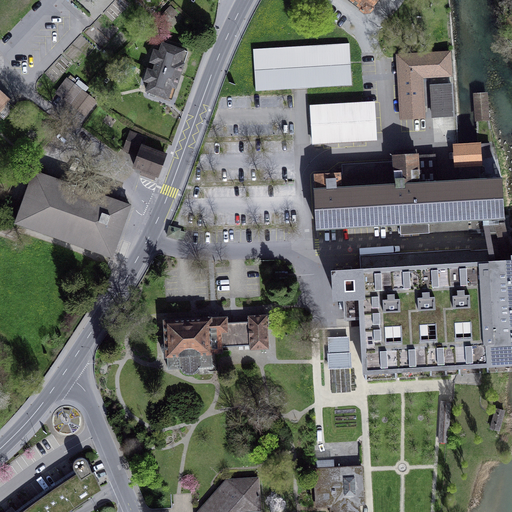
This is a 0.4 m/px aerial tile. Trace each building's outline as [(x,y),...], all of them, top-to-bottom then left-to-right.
[(350,0),(367,13),(377,0),(350,0)] [(167,22),(176,13),(170,8),(162,17),(167,22)] [(156,64),(155,68),(180,76),(188,52),(163,44),(160,53),(155,51),(151,62),(156,64)] [(253,50),(256,92),(352,86),(349,44),(253,50)] [(424,117),(422,77),(451,76),(450,53),(398,56),(401,119),(424,117)] [(172,100),(180,76),(155,68),(153,72),(148,70),(145,81),(150,83),(147,92),(172,100)] [(58,94),(86,115),(96,102),(67,81),(58,94)] [(431,86),(433,117),(453,116),(452,85),(431,86)] [(0,109),(8,101),(8,100),(0,92),(0,109)] [(477,119),(488,119),(486,95),(476,96),(477,119)] [(0,109),(0,114),(3,118),(13,106),(8,101),(0,109)] [(376,140),(374,103),(311,107),(313,143),(376,140)] [(157,176),(165,155),(143,147),(146,139),(131,133),(125,147),(140,153),(139,156),(135,168),(143,171),(141,175),(149,177),(150,173),(156,175),(157,176)] [(490,157),(490,144),(477,144),(458,145),(454,146),(455,153),(455,159),(456,166),(481,165),(481,158),(490,157)] [(125,147),(124,151),(139,156),(140,153),(125,147)] [(435,155),(417,156),(419,183),(437,182),(435,155)] [(503,218),(504,218),(501,178),(437,182),(419,183),(417,156),(415,156),(394,157),(394,163),(392,163),(347,166),(344,166),(344,169),(339,169),(339,174),(316,176),(316,189),(315,189),(316,208),(317,229),(350,227),(400,224),(401,234),(468,230),(477,229),(484,229),(484,236),(487,236),(498,235),(500,242),(508,241),(503,218)] [(118,201),(34,171),(16,223),(112,257),(130,205),(128,205),(118,201)] [(170,227),(167,236),(178,239),(178,238),(179,234),(182,235),(183,232),(180,231),(180,229),(170,227)] [(489,263),(496,262),(487,236),(484,236),(484,229),(477,229),(485,251),(488,251),(489,263)] [(500,242),(506,262),(511,261),(511,259),(508,241),(500,242)] [(511,261),(506,262),(496,262),(489,263),(488,251),(485,251),(480,252),(470,252),(470,251),(371,257),(362,257),(362,270),(334,271),(335,298),(345,297),(346,319),(349,318),(355,318),(362,317),(362,326),(365,372),(511,363),(511,261)] [(251,346),(251,349),(268,348),(267,316),(249,316),(249,321),(227,323),(227,318),(219,318),(217,318),(212,318),(210,318),(178,320),(165,321),(166,342),(163,345),(162,348),(163,352),(166,354),(166,356),(167,356),(168,370),(179,369),(182,369),(185,373),(191,374),(196,373),(199,368),(201,368),(201,367),(212,367),(212,353),(222,352),(222,347),(251,346)] [(349,327),(362,326),(362,317),(355,318),(349,318),(349,327)] [(351,367),(350,354),(349,354),(348,338),(329,339),(330,355),(329,355),(329,368),(330,368),(331,390),(351,389),(350,367),(351,367)] [(511,363),(365,372),(365,380),(481,373),(502,372),(511,371),(511,363)] [(440,441),(448,442),(450,402),(443,401),(440,441)] [(491,427),(499,430),(504,411),(502,410),(496,409),(491,427)] [(63,511),(99,488),(88,462),(83,458),(77,459),(75,462),(73,466),(74,469),(75,470),(78,475),(75,478),(48,495),(25,511),(63,511)] [(317,462),(317,469),(333,468),(332,461),(317,462)] [(359,511),(359,504),(364,504),(362,466),(333,468),(317,469),(315,469),(317,507),(331,506),(331,511),(359,511)] [(25,511),(48,495),(75,478),(78,475),(75,470),(71,472),(45,490),(15,511),(12,507),(7,511),(5,511),(25,511)] [(259,478),(226,480),(203,506),(203,511),(209,511),(226,511),(226,505),(246,504),(247,509),(261,508),(259,478)]
